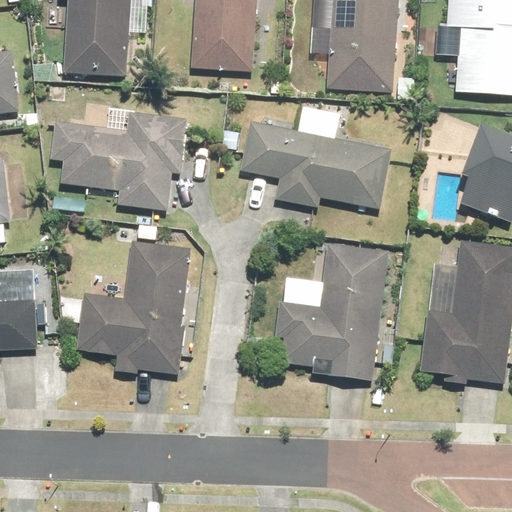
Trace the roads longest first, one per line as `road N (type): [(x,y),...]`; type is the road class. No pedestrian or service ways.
road 1 (residential): [(0,451),(373,466)]
road 2 (residential): [(373,466),(511,465)]
